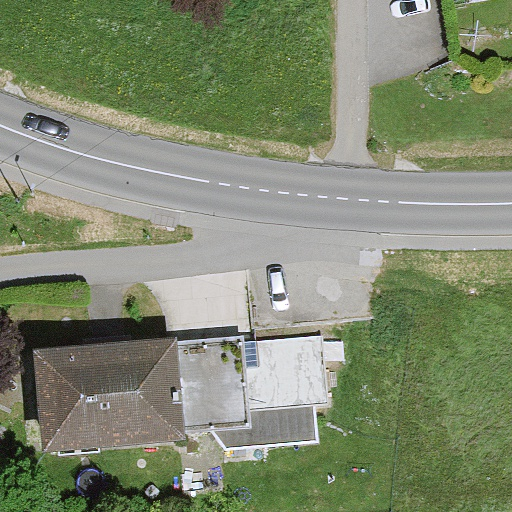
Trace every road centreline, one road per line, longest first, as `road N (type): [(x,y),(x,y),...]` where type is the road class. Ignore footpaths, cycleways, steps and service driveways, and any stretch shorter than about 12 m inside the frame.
road 1 (residential): [(289,195),(247,243),(0,276)]
road 2 (tertiary): [(0,125),(158,171),(289,195)]
road 3 (tertiary): [(289,195),(511,202)]
